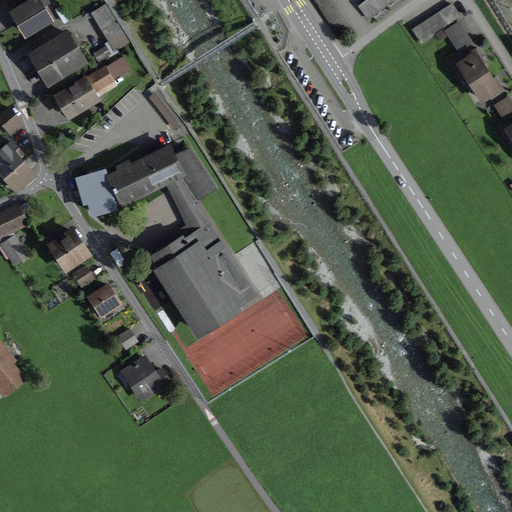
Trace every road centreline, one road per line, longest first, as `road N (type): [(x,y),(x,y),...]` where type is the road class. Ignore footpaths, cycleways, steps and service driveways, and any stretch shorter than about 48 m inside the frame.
road 1 (residential): [(51,177),(276,511)]
road 2 (primary): [(511,344),(331,62)]
road 3 (residential): [(0,53),(51,177)]
road 4 (residential): [(150,107),(51,177)]
